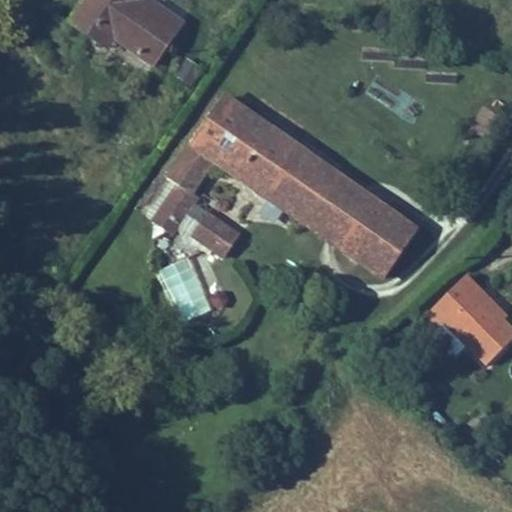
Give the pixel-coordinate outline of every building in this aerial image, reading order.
[(157,0),(153,0),(150,5),(143,0),(87,0),(73,20),(97,37),(103,28),(116,37),(153,63),(184,19),(157,0)] [(103,28),(97,37),(110,46),(116,37),(103,28)] [(182,57),(171,80),(192,90),(203,68),(182,57)] [(190,143),(274,202),(309,153),(225,94),(190,143)] [(309,153),(274,202),(380,277),(415,228),(309,153)] [(164,267),(176,321),(206,314),(194,260),(164,267)] [(462,342),(483,363),(511,333),(511,329),(501,318),(484,301),(490,295),(466,271),(424,314),(457,347),(462,342)] [(507,312),(490,295),(484,301),(501,318),(507,312)]
